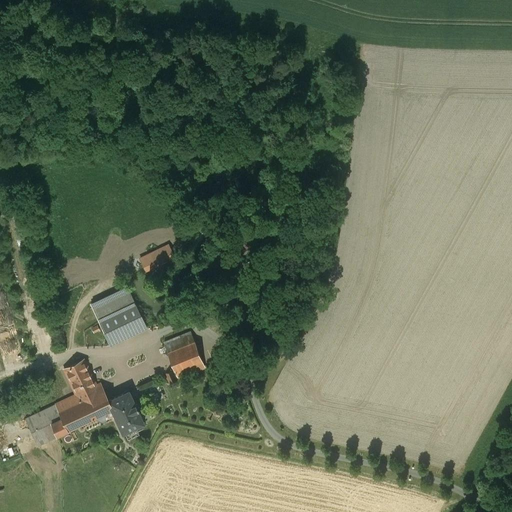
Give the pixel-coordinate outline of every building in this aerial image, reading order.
[(168,245),(140,258),(145,269),(173,257),(168,245)] [(91,304),(99,322),(136,304),(127,286),(91,304)] [(136,304),(99,322),(110,345),(147,327),(136,304)] [(204,366),(191,332),(164,342),(177,376),(204,366)] [(76,395),(96,385),(84,358),(63,368),(76,395)] [(27,373),(31,378),(37,373),(34,368),(27,373)] [(113,409),(108,399),(101,383),(96,385),(76,395),(27,418),(39,444),(56,436),(109,411),(113,409)] [(113,409),(109,411),(110,414),(114,413),(123,432),(144,422),(129,390),(108,399),(113,409)]
